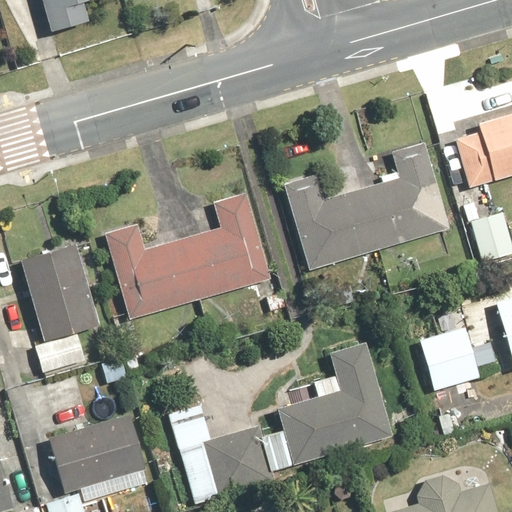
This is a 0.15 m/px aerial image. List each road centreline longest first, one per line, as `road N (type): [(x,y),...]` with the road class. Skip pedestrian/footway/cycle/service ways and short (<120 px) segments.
road 1 (tertiary): [(322,51),(0,144)]
road 2 (tertiary): [(503,0),(322,51)]
